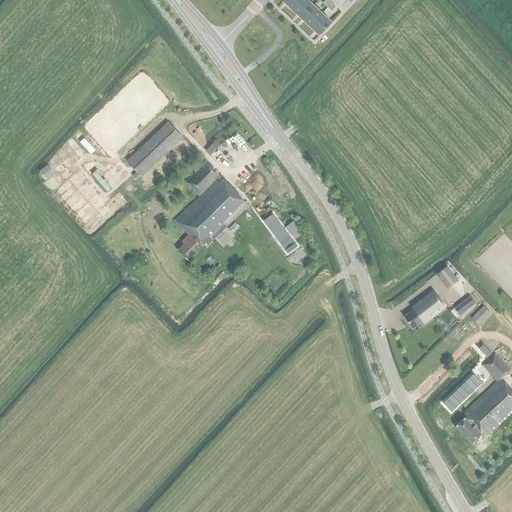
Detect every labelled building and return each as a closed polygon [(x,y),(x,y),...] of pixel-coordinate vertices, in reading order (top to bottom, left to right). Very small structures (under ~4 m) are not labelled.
[(291,11),(301,0),(284,0),(282,3),(291,11)] [(307,0),(301,0),(291,11),(300,19),(313,5),(307,0)] [(331,4),(327,8),(331,12),(335,8),(331,4)] [(313,5),(300,19),(308,27),(322,13),(313,5)] [(322,13),(308,27),(317,36),(330,22),(322,13)] [(183,138),(167,122),(126,161),(136,172),(141,177),(183,138)] [(88,139),(85,141),(94,153),(97,150),(88,139)] [(210,147),(206,151),(210,155),(214,151),(210,147)] [(204,162),(183,182),(198,197),(173,221),(186,235),(179,242),(182,245),(175,251),(185,261),(203,244),(204,245),(205,243),(207,245),(212,240),(213,240),(215,239),(220,234),(247,208),(246,206),(204,162)] [(46,168),(41,172),(46,178),(51,174),(46,168)] [(136,172),(132,176),(137,181),(141,177),(136,172)] [(266,218),(257,226),(281,253),(290,245),(266,218)] [(447,265),(437,272),(447,285),(456,277),(447,265)] [(412,308),(414,311),(412,312),(412,311),(404,317),(412,328),(422,321),(423,323),(445,307),(433,291),(414,306),(412,307),(411,308),(412,308)] [(458,305),(463,313),(475,303),(470,296),(458,305)] [(490,314),(483,307),(471,319),(478,326),(490,314)] [(483,345),(479,349),(487,358),(491,353),(483,345)] [(493,427),(495,427),(496,428),(511,412),(511,393),(499,379),(509,370),(494,354),(481,366),(496,382),(465,411),(468,414),(454,427),(470,444),(482,433),(484,435),(493,427)] [(473,374),(443,404),(451,412),(481,383),(473,374)]
